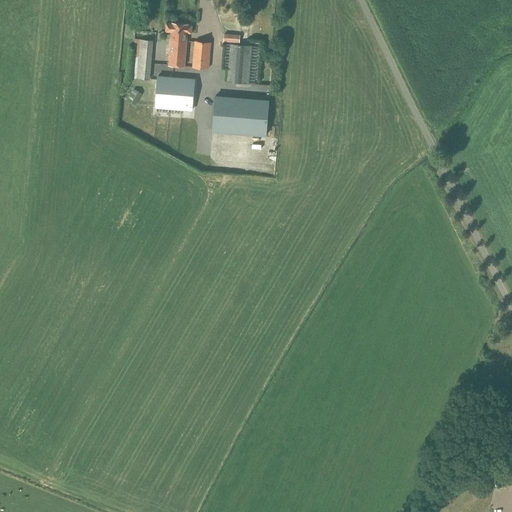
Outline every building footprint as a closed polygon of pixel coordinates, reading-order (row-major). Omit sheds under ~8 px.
[(192,33),(193,25),(189,24),(173,23),(167,23),(166,31),(172,32),(169,64),(185,66),(188,32),(192,33)] [(225,34),(225,42),(238,43),(238,35),(225,34)] [(131,78),(150,79),(153,40),(135,38),(131,78)] [(193,67),(210,67),(212,42),(194,40),(193,67)] [(228,81),(249,82),(252,45),(231,43),(228,81)] [(155,107),(193,110),(195,78),(158,76),(155,107)] [(127,100),(136,105),(143,93),(134,88),(127,100)] [(268,133),(270,100),(216,95),(214,129),(268,133)]
